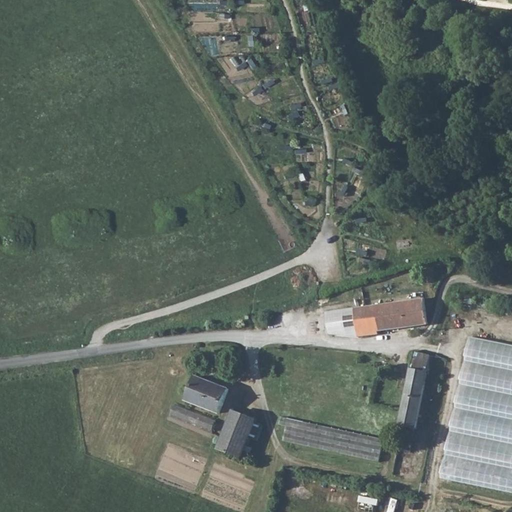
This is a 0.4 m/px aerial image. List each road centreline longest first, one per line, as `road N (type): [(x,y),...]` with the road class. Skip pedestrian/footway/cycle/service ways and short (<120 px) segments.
road 1 (track): [(96,353),(97,334),(113,323),(324,250),(329,148),(282,0)]
road 2 (unclassified): [(252,342),(280,338),(396,353),(433,327),(444,278),(511,292)]
road 3 (track): [(511,506),(291,460),(270,424)]
road 4 (unclassified): [(0,366),(211,337),(252,342)]
